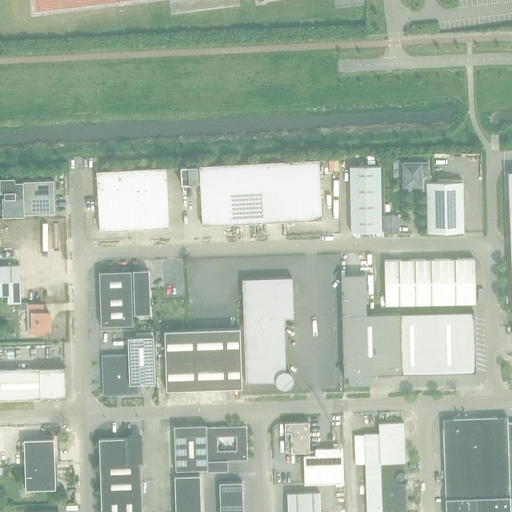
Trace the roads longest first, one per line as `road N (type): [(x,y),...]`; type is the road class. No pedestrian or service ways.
road 1 (unclassified): [(79,254),(492,243)]
road 2 (unclassified): [(85,414),(258,409)]
road 3 (unclassified): [(258,409),(427,404)]
road 4 (unclassified): [(85,414),(79,254)]
road 5 (unclassified): [(494,401),(492,243)]
